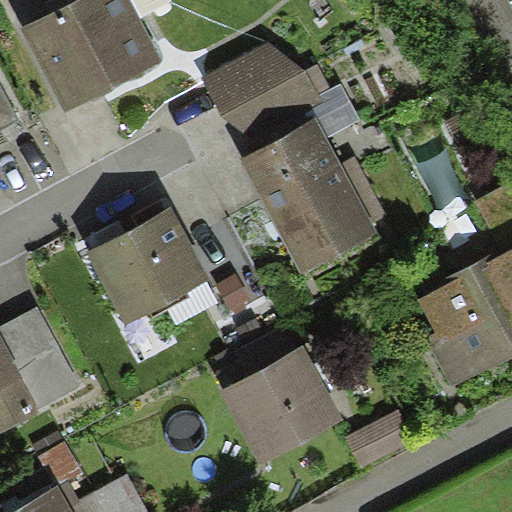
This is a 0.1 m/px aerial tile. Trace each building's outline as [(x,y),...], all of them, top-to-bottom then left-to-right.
[(73,0),(21,28),(67,113),(164,62),(130,0),(73,0)] [(270,41),(201,75),(243,157),(317,118),(312,107),(322,102),(318,93),(330,87),(318,63),(307,69),(270,41)] [(326,137),(360,121),(341,82),(330,87),(318,93),(322,102),(312,107),(317,118),(326,137)] [(0,129),(19,120),(0,84),(0,129)] [(317,118),(243,157),(240,159),(303,275),(379,234),(372,222),(341,165),(326,137),(317,118)] [(355,158),(341,165),(372,222),(386,215),(355,158)] [(511,188),(509,183),(469,206),(497,257),(511,248),(511,188)] [(210,279),(172,208),(88,253),(127,324),(149,312),(187,292),(210,279)] [(450,283),(418,299),(435,332),(427,336),(454,387),(511,356),(511,248),(497,257),(487,262),(486,258),(448,278),(450,283)] [(249,299),(236,273),(216,283),(230,309),(249,299)] [(190,298),(187,292),(149,312),(152,319),(190,298)] [(80,386),(37,307),(0,326),(0,331),(26,379),(22,381),(38,409),(80,386)] [(0,331),(0,434),(40,413),(38,409),(22,381),(26,379),(0,331)] [(342,419),(303,347),(221,391),(260,463),(342,419)] [(415,441),(399,409),(346,437),(363,468),(415,441)] [(60,430),(32,445),(55,488),(58,486),(58,487),(69,481),(84,473),(60,430)] [(58,487),(72,511),(148,511),(127,473),(80,500),(69,481),(58,487)] [(55,488),(10,511),(72,511),(58,487),(58,486),(55,488)]
